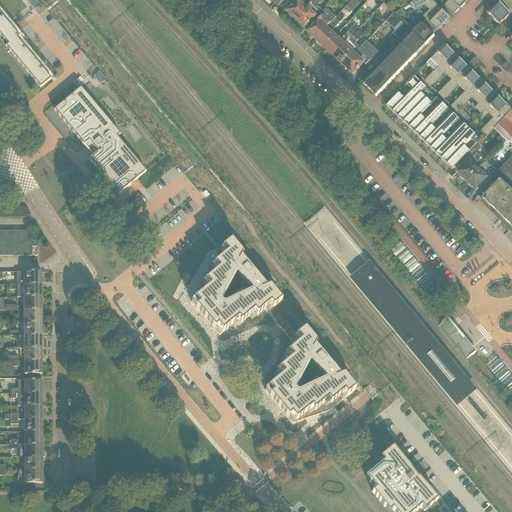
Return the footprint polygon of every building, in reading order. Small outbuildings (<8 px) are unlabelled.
[(36,0),(25,0),(33,9),(35,10),(41,5),(36,0)] [(305,0),(302,4),(298,0),(287,12),(296,20),(314,0),(305,0)] [(314,0),(296,20),(305,28),(315,17),(322,10),(317,6),(322,0),(314,0)] [(392,8),(389,0),(380,0),(381,1),(389,9),(392,8)] [(395,0),(389,0),(392,8),(398,6),(395,0)] [(417,0),(410,4),(415,12),(425,6),(430,10),(424,17),(426,19),(422,24),(432,34),(437,30),(438,31),(444,24),(445,25),(449,21),(449,20),(450,18),(431,0),(417,0)] [(450,0),(445,5),(454,14),(459,9),(460,9),(468,0),(450,0)] [(511,0),(494,0),(497,2),(487,13),(499,25),(511,11),(511,0)] [(399,11),(394,14),(402,21),(405,18),(402,15),(403,15),(399,11)] [(334,20),(315,40),(324,48),(335,37),(330,33),(339,24),(345,18),(341,14),(340,13),(336,17),(334,20)] [(392,14),(386,22),(394,29),(401,22),(392,14)] [(318,20),(307,32),(315,40),(334,20),(331,17),(328,17),(327,18),(324,15),(318,21),(318,20)] [(1,16),(0,16),(0,35),(8,45),(5,46),(40,88),(51,79),(17,39),(19,37),(1,16)] [(414,34),(364,85),(376,97),(426,45),(435,36),(432,34),(422,24),(414,32),(413,32),(413,33),(414,34)] [(410,31),(402,24),(393,34),(401,41),(410,31)] [(335,37),(324,48),(334,57),(359,29),(355,25),(348,32),(339,41),(335,37)] [(359,29),(334,57),(342,65),(353,54),(359,47),(355,43),(357,41),(365,33),(360,29),(360,30),(359,29)] [(439,67),(435,71),(425,81),(431,87),(445,73),(444,72),(458,58),(445,45),(431,59),(439,67)] [(353,54),(342,65),(353,75),(363,63),(365,65),(370,60),(363,54),(367,50),(362,46),(354,55),(353,54)] [(452,80),(438,94),(444,100),(458,85),(458,84),(471,71),(458,58),(444,72),(445,73),(452,80)] [(458,84),(458,85),(466,92),(451,107),(457,112),(471,97),(484,83),(471,71),(458,84)] [(99,72),(93,77),(100,85),(105,80),(106,80),(99,72)] [(386,106),(397,117),(421,93),(426,88),(414,77),(406,85),(412,90),(404,98),(398,93),(386,106)] [(497,96),(484,83),(471,97),(479,104),(475,108),(480,114),(484,110),(484,109),(497,96)] [(80,88),(54,110),(92,156),(89,158),(90,160),(119,194),(146,172),(117,138),(120,135),(80,88)] [(423,95),(421,93),(397,117),(408,128),(421,115),(430,106),(432,103),(431,103),(423,95)] [(484,109),(484,110),(493,119),(481,131),(487,136),(494,129),(511,110),(497,96),(484,109)] [(421,115),(408,128),(419,138),(432,126),(441,116),(448,109),(436,98),(431,103),(432,103),(430,106),(435,111),(426,120),(421,115)] [(432,126),(419,138),(430,149),(442,136),(443,136),(452,127),(459,119),(448,109),(441,116),(446,121),(437,130),(432,126)] [(511,110),(494,129),(509,144),(511,140),(511,110)] [(442,136),(430,149),(441,159),(470,130),(459,119),(452,127),(457,131),(447,141),(443,136),(442,136)] [(474,134),(470,130),(441,159),(452,170),(470,151),(464,146),(471,139),(476,144),(483,138),(479,134),(476,131),(476,132),(474,134)] [(481,131),(479,134),(483,138),(484,139),(487,136),(481,131)] [(480,149),(477,146),(469,153),(473,157),(458,173),(461,176),(460,177),(466,183),(482,166),(478,162),(482,158),(477,153),(480,149)] [(482,166),(466,183),(472,189),(473,187),(476,191),(495,170),(490,166),(486,170),(482,166)] [(511,169),(505,177),(483,199),(511,227),(511,169)] [(220,250),(218,252),(217,253),(191,303),(206,321),(211,327),(216,333),(219,336),(230,327),(232,325),(237,321),(240,324),(248,318),(248,317),(254,313),(256,316),(265,309),(268,307),(270,305),(272,308),(273,309),(273,308),(281,301),(270,288),(271,288),(277,283),(248,248),(242,253),(241,254),(231,241),(220,250)] [(23,272),(17,272),(17,285),(23,285),(41,285),(41,272),(23,272)] [(375,280),(366,288),(384,309),(383,311),(387,316),(389,316),(401,330),(402,329),(403,330),(411,324),(410,323),(411,322),(375,280)] [(23,285),(17,285),(17,290),(17,298),(23,298),(41,298),(41,285),(23,285)] [(41,298),(23,298),(24,311),(42,310),(41,298)] [(42,323),(42,310),(24,311),(24,323),(42,323)] [(42,336),(42,323),(24,323),(24,336),(42,336)] [(283,375),(280,378),(278,380),(276,382),(269,387),(265,391),(280,409),(285,415),(292,424),(306,420),(328,413),(334,407),(335,406),(341,402),(342,401),(345,398),(355,390),(344,377),(345,376),(351,371),(322,336),(316,341),(315,342),(305,329),(297,336),(296,336),(296,337),(300,342),(299,343),(296,346),(295,346),(287,353),(292,359),(288,362),(287,363),(286,364),(279,370),(283,375)] [(42,336),(24,336),(24,349),(42,349),(42,336)] [(24,349),(19,349),(20,355),(21,357),(24,357),(24,362),(42,362),(42,349),(24,349)] [(42,362),(24,362),(24,375),(42,375),(42,362)] [(24,389),(18,389),(10,389),(10,394),(18,394),(24,394),(42,394),(42,381),(24,381),(24,389)] [(42,407),(42,394),(24,394),(24,407),(42,407)] [(42,419),(42,407),(24,407),(24,420),(42,419)] [(42,432),(42,419),(24,420),(24,432),(42,432)] [(42,445),(42,432),(24,432),(24,445),(42,445)] [(42,445),(24,445),(24,458),(42,458),(42,445)] [(373,478),(369,482),(375,489),(372,492),(385,508),(388,505),(392,509),(394,511),(414,511),(421,506),(425,510),(427,509),(437,500),(418,478),(411,471),(411,470),(412,469),(393,447),(391,449),(380,457),(384,462),(369,473),(373,478)] [(42,471),(42,458),(24,458),(24,471),(42,471)] [(42,471),(24,471),(24,472),(18,472),(18,471),(18,484),(42,484),(42,471)]
